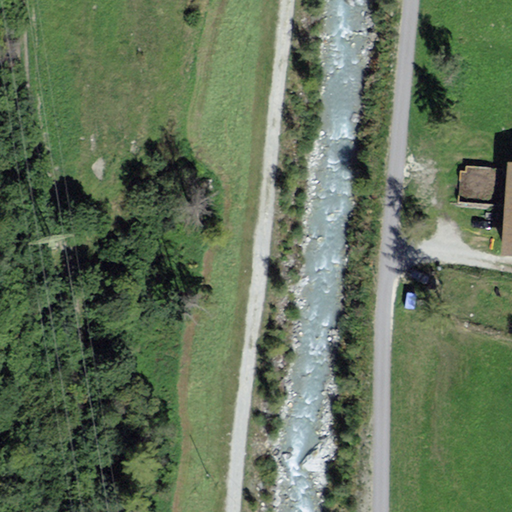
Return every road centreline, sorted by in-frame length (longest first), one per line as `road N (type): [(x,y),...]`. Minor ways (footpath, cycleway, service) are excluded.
road 1 (track): [(90,511),(60,232),(21,135),(17,0)]
road 2 (track): [(287,0),(232,511)]
road 3 (track): [(410,0),(382,341),(380,511)]
